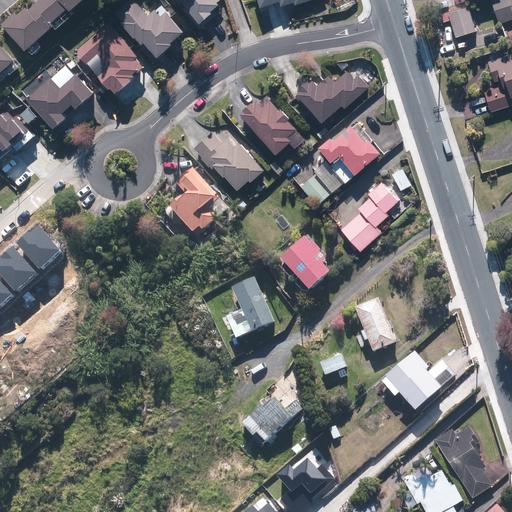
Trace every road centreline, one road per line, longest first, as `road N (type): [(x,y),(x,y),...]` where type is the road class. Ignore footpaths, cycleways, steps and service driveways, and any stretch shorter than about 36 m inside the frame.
road 1 (tertiary): [(503,354),(393,22)]
road 2 (residential): [(393,22),(240,58),(141,144)]
road 3 (residential): [(503,354),(323,511)]
road 4 (residential): [(141,144),(150,162),(137,189),(118,194),(99,185),(91,169),(96,148),(113,136),(133,138)]
